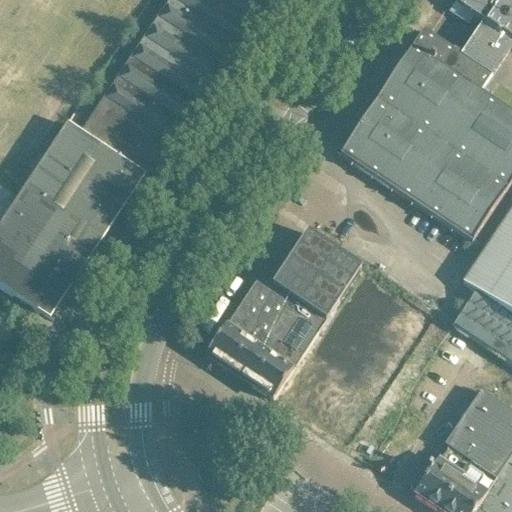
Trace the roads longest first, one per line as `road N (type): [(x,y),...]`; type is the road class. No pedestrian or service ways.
road 1 (secondary): [(247,101),(108,322),(90,395),(102,488)]
road 2 (secondary): [(147,355),(287,128)]
road 3 (unknown): [(345,487),(180,377)]
road 4 (secondary): [(287,128),(370,0)]
road 5 (secondary): [(315,0),(247,101)]
